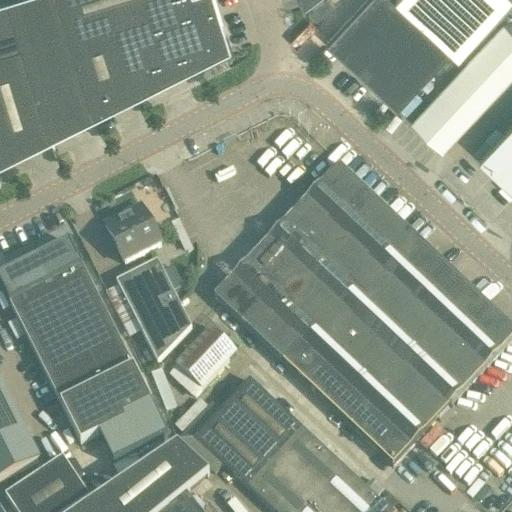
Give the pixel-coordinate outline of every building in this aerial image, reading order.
[(0,0),(0,49),(20,43),(6,0),(0,0)] [(6,0),(20,43),(47,126),(92,112),(88,105),(90,104),(66,29),(56,0),(6,0)] [(56,0),(66,29),(112,15),(160,0),(56,0)] [(160,0),(112,15),(133,83),(178,69),(179,71),(211,55),(209,50),(214,48),(216,52),(225,48),(228,42),(215,0),(160,0)] [(363,0),(325,41),(385,96),(395,106),(450,48),(418,18),(398,0),(363,0)] [(66,29),(90,104),(136,90),(132,83),(133,83),(112,15),(66,29)] [(440,149),(511,71),(511,30),(502,21),(409,121),(440,149)] [(0,49),(0,161),(6,158),(1,149),(48,134),(45,127),(47,126),(20,43),(0,49)] [(511,120),(478,157),(511,188),(511,120)] [(214,300),(392,468),(511,341),(511,331),(338,168),(214,300)] [(103,226),(124,266),(159,248),(139,207),(103,226)] [(150,405),(132,370),(68,244),(0,278),(0,289),(80,447),(125,424),(122,420),(150,405)] [(190,331),(178,307),(157,265),(116,286),(157,366),(190,331)] [(201,392),(236,355),(210,331),(175,368),(201,392)] [(194,441),(269,511),(385,511),(249,383),(194,441)] [(0,486),(38,467),(36,462),(38,461),(30,444),(15,451),(0,420),(0,486)] [(177,449),(85,511),(196,511),(185,498),(209,479),(177,449)] [(12,511),(74,511),(89,503),(62,463),(5,501),(12,511)]
